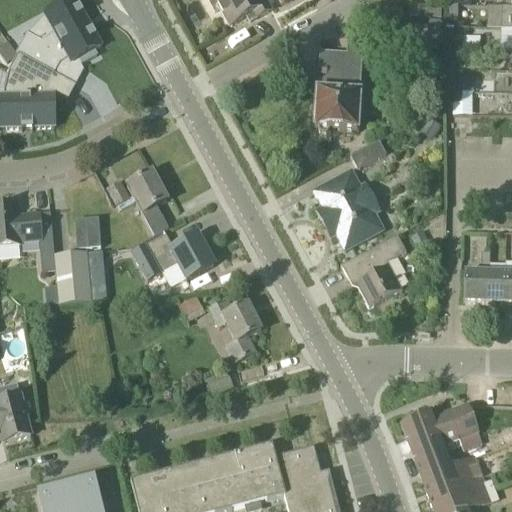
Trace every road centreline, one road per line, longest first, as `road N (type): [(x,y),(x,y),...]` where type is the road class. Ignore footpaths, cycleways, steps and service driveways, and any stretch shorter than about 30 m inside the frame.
road 1 (residential): [(345,389),(185,97)]
road 2 (residential): [(185,97),(363,0)]
road 3 (residential): [(185,97),(91,152),(0,173)]
road 4 (residential): [(345,389),(372,363),(511,362)]
road 5 (residential): [(0,481),(153,441)]
road 6 (residential): [(395,511),(345,389)]
